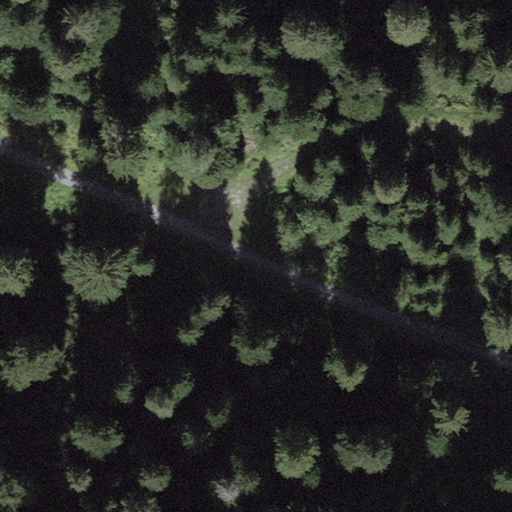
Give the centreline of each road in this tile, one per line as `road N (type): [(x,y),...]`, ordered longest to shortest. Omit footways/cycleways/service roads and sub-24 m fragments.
road 1 (track): [(511,363),(0,146)]
road 2 (track): [(511,139),(453,126),(385,131),(313,152),(184,230)]
